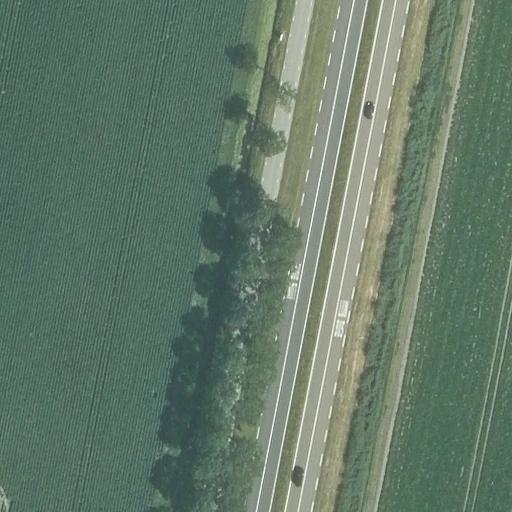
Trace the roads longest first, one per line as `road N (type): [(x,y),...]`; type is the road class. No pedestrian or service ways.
road 1 (unclassified): [(203,511),(302,0)]
road 2 (primary): [(294,511),(392,0)]
road 3 (primary): [(349,0),(251,511)]
